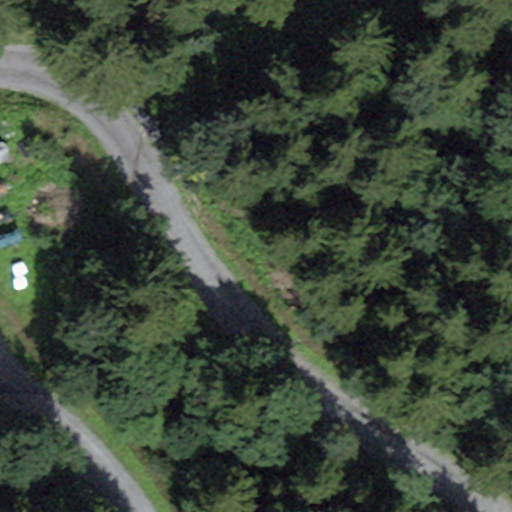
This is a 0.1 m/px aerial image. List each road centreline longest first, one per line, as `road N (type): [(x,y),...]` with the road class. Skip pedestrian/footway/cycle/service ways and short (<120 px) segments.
road 1 (track): [(488,511),(316,400),(71,85),(0,65)]
road 2 (track): [(0,385),(75,428),(132,511)]
